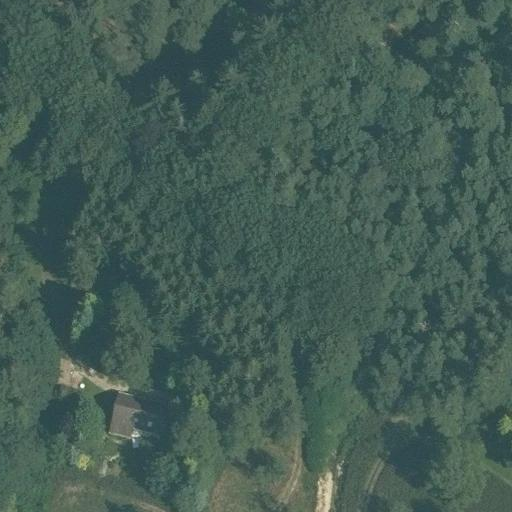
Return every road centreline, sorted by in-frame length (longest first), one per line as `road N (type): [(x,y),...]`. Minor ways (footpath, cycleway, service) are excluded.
road 1 (track): [(360,511),(403,414),(389,375),(211,234)]
road 2 (track): [(174,403),(86,374),(46,277),(48,259),(111,154)]
road 3 (track): [(211,234),(382,0)]
road 4 (track): [(211,234),(0,65)]
road 5 (track): [(308,312),(302,458),(290,495),(273,511)]
